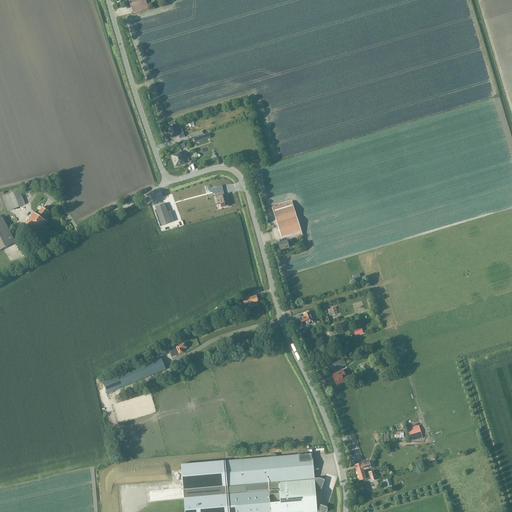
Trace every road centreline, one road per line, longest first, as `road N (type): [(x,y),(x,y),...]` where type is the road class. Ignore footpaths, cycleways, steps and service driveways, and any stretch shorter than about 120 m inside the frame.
road 1 (unclassified): [(345,511),(342,470),(284,330),(245,185),(223,167),(167,182)]
road 2 (unclassified): [(167,182),(107,0)]
road 3 (unclassified): [(0,275),(167,182)]
